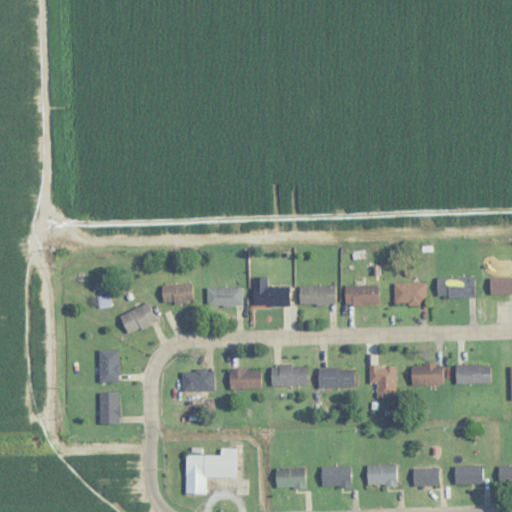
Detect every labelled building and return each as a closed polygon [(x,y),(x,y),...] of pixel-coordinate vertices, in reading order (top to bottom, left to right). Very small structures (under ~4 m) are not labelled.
[(253,306),(289,306),(289,287),(267,287),(267,277),(253,277),(253,306)] [(475,298),(475,277),(436,277),(436,298),(475,298)] [(489,295),(511,295),(511,277),(489,278),(489,295)] [(425,283),(393,283),(393,304),(425,304),(425,283)] [(192,302),(191,284),(161,286),(162,304),(192,302)] [(299,286),(299,305),(336,305),(336,286),(299,286)] [(379,305),(379,286),(345,286),(345,305),(379,305)] [(206,288),(206,306),(242,306),(242,288),(206,288)] [(127,336),(156,321),(147,303),(118,317),(127,336)] [(99,382),(119,382),(119,350),(99,350),(99,382)] [(271,385),(308,385),(308,365),(271,365),(271,385)] [(442,365),(410,365),(410,385),(442,385),(442,365)] [(491,384),(491,365),(455,365),(455,384),(491,384)] [(369,383),(377,383),(377,397),(395,397),(395,366),(369,366),(369,383)] [(354,368),(318,368),(318,388),(354,388),(354,368)] [(261,369),(229,369),(229,389),(261,389),(261,369)] [(214,392),(214,370),(181,370),(181,392),(214,392)] [(99,424),(119,424),(119,392),(99,392),(99,424)] [(236,477),(236,449),(220,448),(220,456),(186,456),(185,493),(205,493),(205,477),(236,477)] [(396,464),(367,464),(367,485),(396,485),(396,464)] [(351,486),(351,465),(321,465),(321,486),(351,486)] [(455,465),(455,483),(483,483),(483,465),(455,465)] [(511,465),(498,465),(498,483),(511,483),(511,465)] [(305,488),(305,467),(275,467),(275,488),(305,488)] [(439,467),(412,467),(412,485),(439,485),(439,467)]
